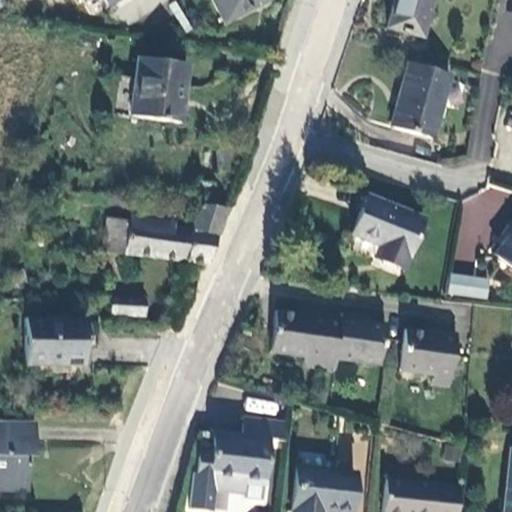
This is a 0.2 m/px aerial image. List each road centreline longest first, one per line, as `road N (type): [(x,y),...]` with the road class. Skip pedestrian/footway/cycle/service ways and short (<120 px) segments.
road 1 (tertiary): [(129,511),(329,0)]
road 2 (unknown): [(282,126),(477,195)]
